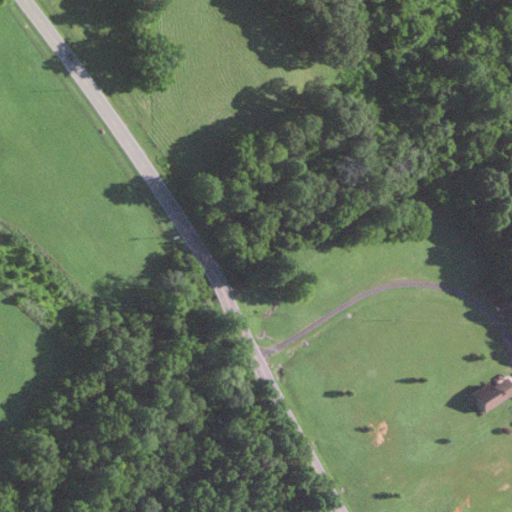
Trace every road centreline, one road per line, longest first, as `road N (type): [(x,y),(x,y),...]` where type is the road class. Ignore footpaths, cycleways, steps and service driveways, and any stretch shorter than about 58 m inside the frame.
road 1 (residential): [(205,265),(22,0)]
road 2 (residential): [(337,511),(224,299)]
road 3 (track): [(186,238),(344,124),(357,103)]
